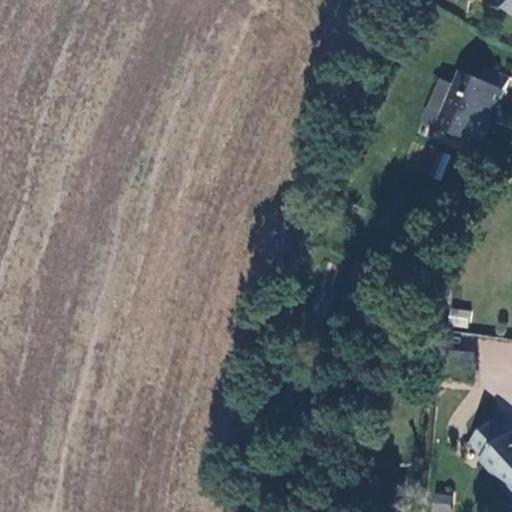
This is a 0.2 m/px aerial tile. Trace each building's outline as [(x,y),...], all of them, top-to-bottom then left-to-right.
[(450,116),(492,133),(501,110),(496,107),(502,92),(509,95),(511,87),(511,61),(498,55),(492,68),(472,60),(467,75),(452,71),(442,95),(456,100),(450,116)] [(448,325),(469,327),(470,310),(450,308),(448,325)] [(447,349),(444,376),(473,379),(476,352),(447,349)] [(481,462),(511,494),(511,435),(499,422),(473,446),(484,459),(481,462)] [(451,511),(453,495),(431,493),(429,511),(451,511)]
